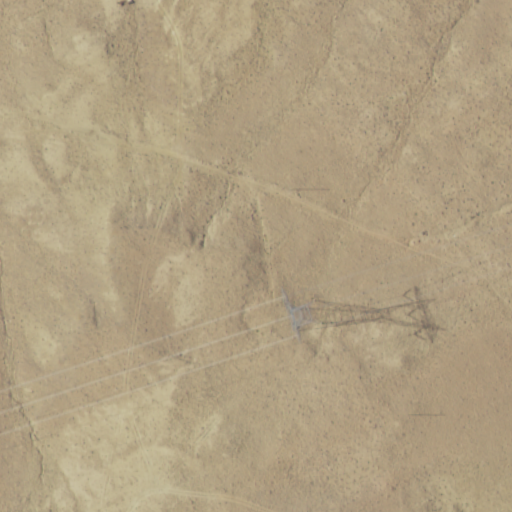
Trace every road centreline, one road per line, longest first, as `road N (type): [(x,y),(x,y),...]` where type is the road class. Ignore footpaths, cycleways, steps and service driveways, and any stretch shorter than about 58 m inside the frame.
road 1 (residential): [(511,169),(411,205),(266,223),(0,142)]
road 2 (track): [(0,67),(165,0)]
